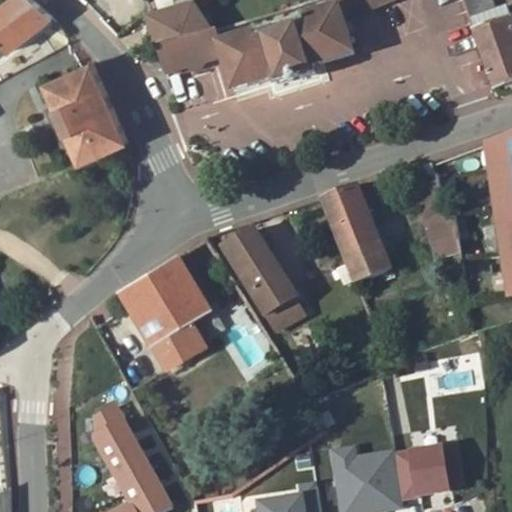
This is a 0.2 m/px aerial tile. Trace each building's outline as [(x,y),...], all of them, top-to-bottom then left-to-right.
[(24,0),(0,0),(0,43),(42,14),(29,3),(24,0)] [(322,0),(326,8),(329,19),(346,13),(342,0),(322,0)] [(342,0),(346,13),(376,2),(380,0),(342,0)] [(415,0),(349,19),(358,50),(426,31),(417,0),(415,0)] [(450,0),(457,15),(486,6),(483,0),(450,0)] [(511,39),(498,1),(486,6),(457,15),(477,66),(484,86),(511,76),(511,39)] [(240,32),(206,43),(202,31),(195,33),(145,47),(153,70),(173,64),(184,70),(190,59),(209,54),(219,86),(220,91),(262,78),(263,85),(287,78),(303,73),(301,66),(340,54),(329,19),(326,8),(292,18),(294,22),(241,37),(240,32)] [(137,18),(145,47),(195,33),(184,11),(164,17),(157,13),(137,18)] [(137,74),(149,70),(145,58),(133,62),(137,74)] [(69,156),(115,137),(89,82),(79,61),(34,79),(45,102),(37,105),(53,140),(60,136),(69,156)] [(511,131),(485,139),(506,296),(511,294),(511,131)] [(435,164),(409,171),(434,260),(459,253),(435,164)] [(311,196),(337,261),(346,281),(381,268),(347,183),(311,196)] [(252,313),(288,296),(243,228),(211,247),(252,313)] [(166,251),(110,290),(154,368),(192,343),(178,317),(197,303),(166,251)] [(34,368),(31,396),(34,403),(37,402),(54,450),(58,461),(99,449),(96,438),(102,436),(70,336),(37,345),(34,368)]
